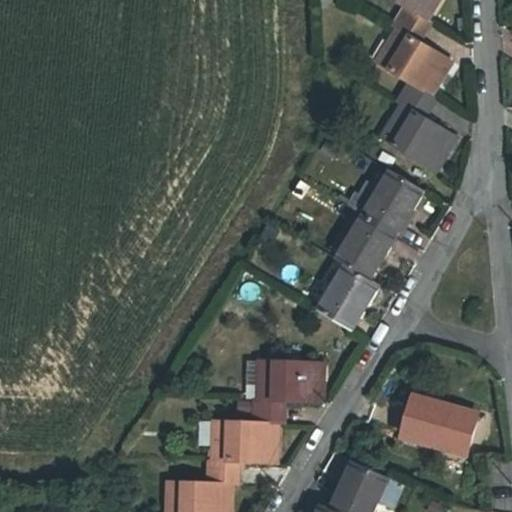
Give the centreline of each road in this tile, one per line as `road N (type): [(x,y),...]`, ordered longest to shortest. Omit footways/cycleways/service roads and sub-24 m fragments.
road 1 (residential): [(281,511),(495,155)]
road 2 (residential): [(495,155),(486,0)]
road 3 (residential): [(495,155),(511,301)]
